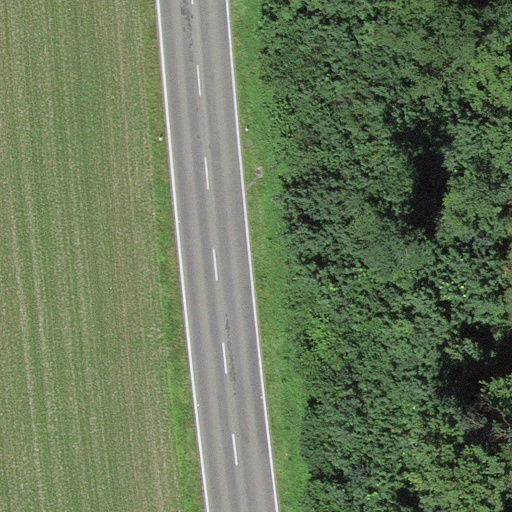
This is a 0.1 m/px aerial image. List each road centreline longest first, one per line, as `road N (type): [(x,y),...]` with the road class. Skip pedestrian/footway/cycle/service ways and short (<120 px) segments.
road 1 (primary): [(194,0),(236,511)]
road 2 (track): [(484,511),(492,359),(511,234)]
